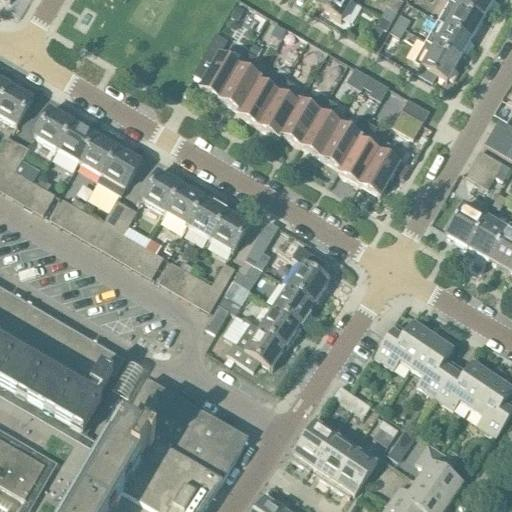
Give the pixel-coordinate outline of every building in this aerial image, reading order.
[(353,5),(344,0),(320,0),(314,11),(341,26),(353,5)] [(451,0),(449,5),(457,9),(482,24),(494,2),(490,0),(461,0),(460,0),(451,0)] [(482,24),(449,5),(437,26),(470,45),(482,24)] [(236,10),(229,21),(237,25),(243,14),(236,10)] [(385,11),(380,20),(391,26),(396,17),(385,11)] [(394,28),(404,34),(409,25),(399,19),(394,28)] [(391,26),(380,20),(375,30),(386,36),(391,26)] [(470,45),(437,26),(425,46),(458,65),(470,45)] [(404,34),(394,28),(389,37),(399,43),(404,34)] [(215,39),(202,62),(213,68),(198,93),(219,105),(247,58),(239,71),(219,59),(226,45),(215,39)] [(425,46),(413,68),(419,71),(419,72),(420,72),(415,80),(431,89),(435,81),(445,87),(458,65),(425,46)] [(252,48),(247,57),(256,62),(261,53),(252,48)] [(259,83),(259,82),(248,76),(255,62),(247,58),(219,105),(238,116),(239,117),(257,86),(257,87),(259,83)] [(282,69),(277,78),(284,82),(290,73),(282,69)] [(353,74),(349,81),(363,89),(367,81),(355,74),(354,73),(353,74)] [(239,117),(238,116),(236,119),(258,132),(285,84),(277,79),(269,93),(259,87),(261,84),(259,82),(259,83),(257,87),(257,86),(239,117)] [(363,89),(361,92),(362,92),(371,97),(377,87),(374,85),(367,81),(363,89)] [(299,107),(300,106),(297,105),(295,108),(286,102),(293,89),(285,84),(258,132),(279,144),(280,141),(280,140),(297,110),(299,107)] [(0,106),(9,91),(0,85),(0,106)] [(9,91),(0,106),(0,123),(15,133),(31,104),(9,91)] [(300,152),(303,146),(328,105),(319,99),(311,113),(300,106),(299,107),(297,110),(280,140),(280,141),(300,152)] [(328,105),(303,146),(300,152),(320,164),(340,129),(329,122),(336,109),(328,105)] [(428,117),(407,105),(401,116),(422,128),(428,117)] [(56,156),(72,128),(49,114),(32,143),(56,156)] [(391,132),(412,144),(415,139),(422,128),(401,116),(391,132)] [(340,129),(320,164),(339,175),(337,178),(338,179),(368,128),(359,122),(351,136),(340,129)] [(511,131),(498,124),(491,136),(511,148),(511,131)] [(78,169),(95,141),(72,128),(56,156),(78,169)] [(358,190),(378,156),(367,149),(377,132),(368,128),(338,179),(358,190)] [(506,162),(511,150),(511,148),(491,136),(483,149),(506,162)] [(95,141),(78,169),(100,182),(117,154),(95,141)] [(0,168),(4,171),(17,149),(7,142),(0,154),(0,168)] [(358,190),(379,202),(393,177),(399,168),(399,167),(405,158),(384,146),(378,156),(358,190)] [(4,171),(14,177),(15,177),(28,155),(17,149),(4,171)] [(140,168),(117,154),(100,182),(96,188),(120,202),(123,196),(140,168)] [(494,182),(501,169),(479,156),(472,169),(494,182)] [(399,168),(393,177),(402,182),(408,173),(399,167),(399,168)] [(487,195),(494,182),(472,169),(464,182),(487,195)] [(494,182),(502,186),(509,174),(501,169),(494,182)] [(0,197),(2,198),(14,177),(4,171),(0,177),(0,197)] [(12,204),(24,183),(14,178),(15,177),(14,177),(2,198),(12,204)] [(164,219),(180,191),(157,178),(141,206),(164,219)] [(22,210),(34,189),(24,183),(12,204),(22,210)] [(44,195),(46,196),(50,189),(40,183),(36,190),(44,195)] [(32,216),(44,195),(36,190),(34,189),(22,210),(32,216)] [(186,232),(203,204),(180,191),(164,219),(186,232)] [(42,221),(54,201),(46,196),(44,195),(32,216),(42,221)] [(505,203),(498,199),(490,212),(498,217),(505,203)] [(72,206),(70,210),(73,211),(80,215),(81,216),(84,210),(84,209),(73,203),(72,206)] [(84,210),(81,216),(83,217),(88,220),(93,211),(92,206),(88,204),(84,210)] [(209,245),(225,217),(203,204),(186,232),(209,245)] [(62,205),(50,226),(60,232),(73,211),(70,210),(62,205)] [(113,234),(126,212),(115,206),(102,228),(113,234)] [(467,254),(486,222),(463,209),(445,241),(467,254)] [(73,211),(60,232),(70,238),(83,217),(81,216),(80,215),(73,211)] [(126,212),(113,234),(123,240),(136,218),(126,212)] [(80,244),(93,223),(89,221),(88,220),(83,217),(70,238),(80,244)] [(225,217),(209,245),(232,259),(248,231),(225,217)] [(488,266),(507,234),(486,222),(467,254),(488,266)] [(90,250),(102,228),(93,223),(80,244),(90,250)] [(100,256),(113,234),(102,228),(90,250),(100,256)] [(110,261),(122,241),(123,240),(113,234),(100,256),(110,261)] [(509,278),(511,272),(511,237),(507,234),(488,266),(509,278)] [(120,267),(132,246),(122,241),(110,261),(120,267)] [(262,259),(268,249),(257,243),(244,266),(256,273),(258,274),(261,276),(269,263),(262,259)] [(130,273),(142,252),(132,246),(120,267),(130,273)] [(144,253),(152,258),(155,259),(158,253),(147,246),(144,253)] [(142,252),(130,273),(140,278),(152,258),(144,253),(142,252)] [(325,270),(298,252),(291,263),(300,270),(286,291),(313,309),(315,310),(324,296),(322,295),(328,287),(318,280),(325,270)] [(150,285),(162,264),(155,259),(152,258),(140,278),(150,285)] [(178,272),(181,274),(189,279),(193,273),(181,266),(178,272)] [(251,282),(256,273),(244,266),(238,276),(245,280),(246,279),(251,282)] [(170,268),(158,289),(168,295),(181,274),(178,272),(170,268)] [(210,291),(221,297),(234,275),(223,269),(210,291)] [(178,301),(190,279),(189,279),(181,274),(168,295),(178,301)] [(190,279),(178,301),(188,306),(200,285),(190,279)] [(200,285),(188,306),(198,312),(210,291),(200,285)] [(221,297),(210,291),(198,312),(208,318),(221,297)] [(313,309),(286,291),(272,313),(298,331),(300,332),(310,318),(308,317),(313,309)] [(0,386),(40,317),(0,293),(0,386)] [(223,300),(218,311),(228,317),(235,320),(241,311),(223,300)] [(215,340),(228,317),(218,311),(204,334),(215,340)] [(298,331),(272,313),(257,334),(284,352),(286,354),(295,339),(293,338),(298,331)] [(114,383),(123,366),(123,365),(40,317),(0,386),(0,390),(82,438),(100,407),(96,405),(110,381),(114,383)] [(410,376),(430,345),(432,342),(412,328),(403,342),(392,335),(373,364),(392,376),(398,368),(410,376)] [(280,361),(285,353),(284,352),(258,335),(258,334),(249,329),(235,350),(233,349),(226,360),(252,377),(259,367),(269,374),(271,375),(280,361)] [(434,404),(453,376),(442,369),(452,355),(432,342),(430,345),(410,376),(421,383),(415,391),(434,404)] [(470,416),(492,382),(472,368),(462,383),(453,376),(434,404),(452,416),(458,408),(470,416)] [(494,444),(511,416),(502,409),(511,395),(492,382),(470,416),(480,423),(475,431),(494,444)] [(246,445),(244,443),(146,386),(72,511),(205,511),(221,490),(246,445)] [(359,405),(348,397),(339,391),(332,402),(352,415),(359,405)] [(362,422),(369,412),(359,405),(352,415),(362,422)] [(382,425),(377,432),(392,442),(397,435),(382,425)] [(315,426),(292,461),(313,475),(336,440),(315,426)] [(404,435),(395,448),(406,455),(414,442),(404,435)] [(333,488),(356,453),(336,440),(313,475),(333,488)] [(0,474),(12,454),(0,447),(0,474)] [(452,467),(442,461),(426,450),(413,468),(422,474),(415,485),(448,508),(461,488),(447,479),(454,468),(452,467)] [(353,501),(376,467),(356,453),(333,488),(353,501)] [(12,454),(0,474),(0,493),(23,507),(43,472),(12,454)] [(442,461),(452,467),(456,462),(446,455),(442,461)] [(445,511),(448,508),(415,485),(407,497),(398,491),(386,509),(390,511),(445,511)] [(278,511),(264,503),(257,511),(278,511)]
